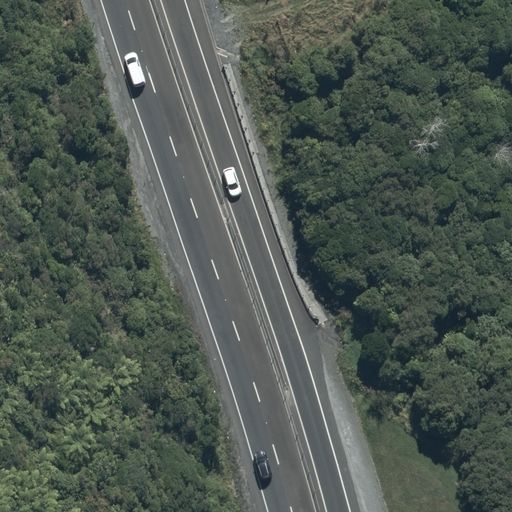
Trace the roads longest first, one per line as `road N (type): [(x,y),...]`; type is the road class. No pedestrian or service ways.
road 1 (trunk): [(292,511),(127,0)]
road 2 (trunk): [(175,0),(334,511)]
